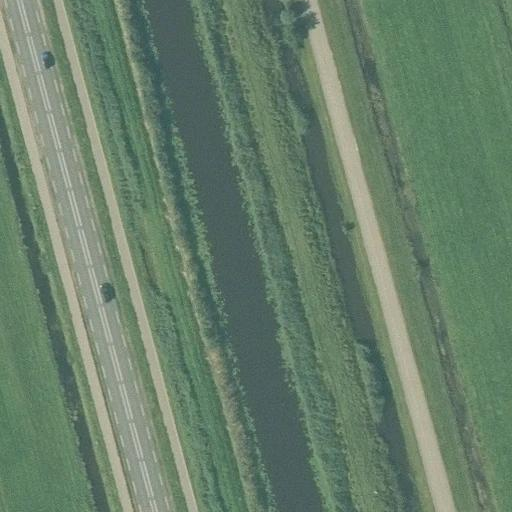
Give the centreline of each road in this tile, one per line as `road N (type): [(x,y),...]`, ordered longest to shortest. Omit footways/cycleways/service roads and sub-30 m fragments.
road 1 (unclassified): [(446,511),(308,0)]
road 2 (primary): [(155,511),(19,0)]
